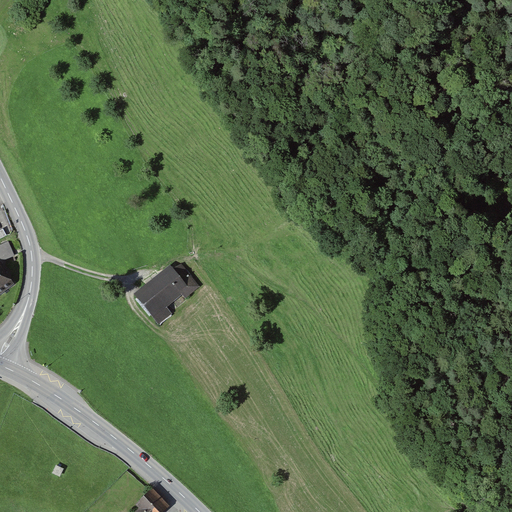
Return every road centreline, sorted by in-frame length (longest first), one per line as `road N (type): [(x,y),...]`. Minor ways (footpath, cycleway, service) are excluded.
road 1 (track): [(378,387),(305,302),(236,258),(179,260),(119,279),(32,255)]
road 2 (secondary): [(199,511),(83,414),(0,365)]
road 3 (tertiary): [(0,176),(32,255),(25,309),(0,356)]
